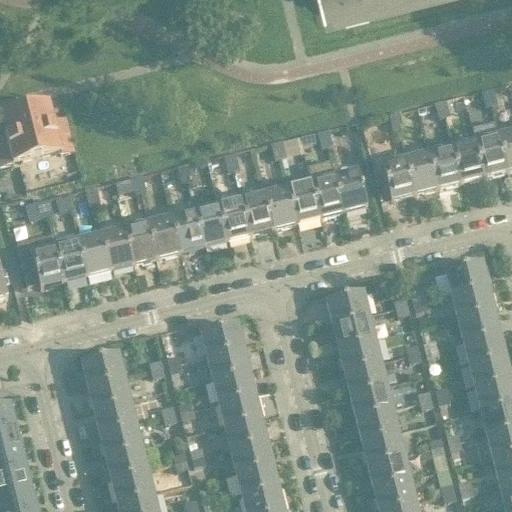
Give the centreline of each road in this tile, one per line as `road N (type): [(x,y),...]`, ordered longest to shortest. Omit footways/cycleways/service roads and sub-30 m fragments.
road 1 (residential): [(274,287),(31,350)]
road 2 (residential): [(511,227),(274,287)]
road 3 (residential): [(330,511),(274,287)]
road 4 (residential): [(31,350),(71,511)]
